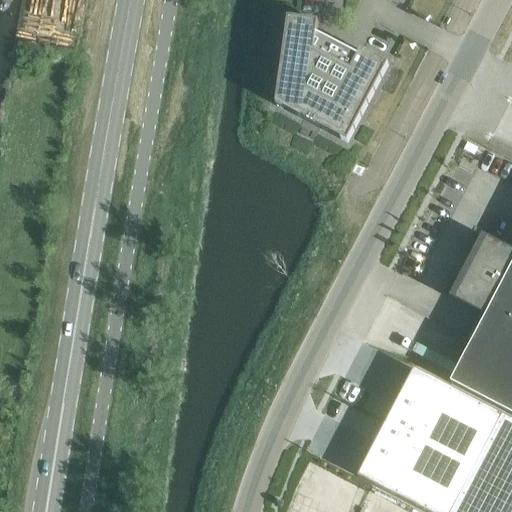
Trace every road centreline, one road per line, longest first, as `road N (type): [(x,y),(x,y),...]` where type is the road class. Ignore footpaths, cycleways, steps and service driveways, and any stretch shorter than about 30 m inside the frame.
road 1 (unclassified): [(247,511),(274,434),(498,0)]
road 2 (unclassified): [(89,511),(175,0)]
road 3 (primary): [(46,511),(130,0)]
